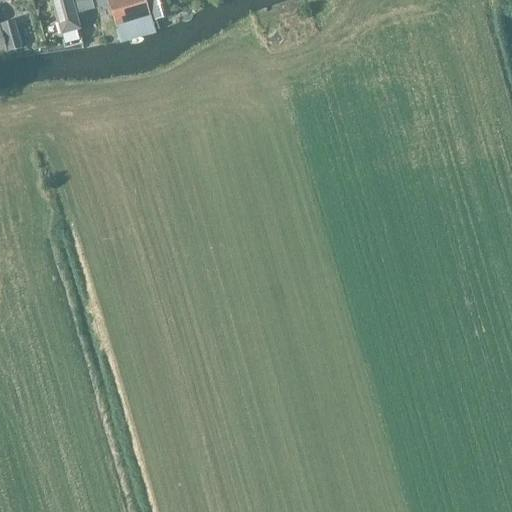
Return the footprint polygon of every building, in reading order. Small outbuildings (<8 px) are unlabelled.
[(74,14),(70,0),(51,0),(58,23),(60,22),(64,34),(78,30),(74,18),(75,18),(74,14)] [(107,4),(106,0),(70,0),(74,14),(107,4)] [(106,0),(107,4),(118,41),(154,31),(144,0),(106,0)] [(147,0),(154,21),(171,16),(166,0),(147,0)] [(13,21),(0,24),(0,25),(7,52),(21,48),(13,21)]
